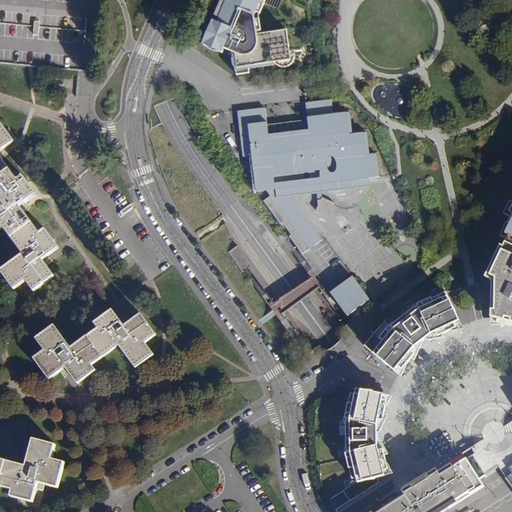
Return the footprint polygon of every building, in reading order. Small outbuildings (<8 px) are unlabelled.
[(98,0),(0,0),(0,60),(30,63),(85,69),(92,70),(98,0)] [(222,0),(216,16),(220,18),(217,24),(213,22),(210,29),(206,39),(203,45),(222,53),(224,49),(233,53),(236,71),(249,69),(274,66),(274,64),(291,61),(286,31),(260,35),(256,36),(254,21),(254,17),(255,12),(260,14),(265,0),(222,0)] [(269,135),(265,108),(238,112),(244,157),(255,156),(256,159),(253,160),(257,191),(267,190),(271,195),(263,201),(281,225),(284,223),(292,234),(289,237),(302,255),(322,241),(309,223),(305,226),(278,188),(287,187),(286,176),(310,173),(311,179),(304,180),(306,194),(317,193),(317,194),(319,206),(316,211),(329,217),(335,204),(322,198),(321,190),(328,189),(329,193),(342,191),(341,187),(348,187),(349,180),(348,175),(359,174),(360,179),(381,177),(378,154),(370,155),(368,133),(353,134),(350,112),(334,115),(332,100),(306,103),(309,129),(269,135)] [(1,124),(0,124),(0,228),(2,227),(23,256),(0,272),(13,291),(26,282),(34,293),(55,278),(43,261),(59,249),(45,231),(40,235),(19,206),(36,194),(22,176),(17,180),(0,157),(0,151),(14,141),(1,124)] [(311,179),(310,173),(286,176),(287,187),(278,188),(305,226),(309,223),(291,198),(317,194),(317,193),(306,194),(304,180),(311,179)] [(511,245),(505,243),(503,247),(500,246),(485,278),(491,281),(491,319),(497,320),(497,325),(511,327),(511,245)] [(370,301),(353,277),(336,289),(331,293),(348,317),(353,313),(370,301)] [(394,372),(395,371),(398,369),(402,372),(418,352),(421,350),(418,345),(427,338),(430,342),(432,340),(456,329),(454,324),(459,322),(447,297),(433,303),(431,299),(421,303),(423,308),(419,310),(418,307),(413,310),(394,324),(390,328),(384,323),(372,338),(363,346),(368,350),(394,372)] [(44,351),(33,359),(48,380),(65,368),(67,371),(77,384),(95,370),(91,365),(119,345),(136,368),(154,355),(145,343),(156,335),(141,314),(124,326),(112,310),(94,323),(98,328),(70,349),(53,326),(35,339),(44,351)] [(346,460),(351,479),(355,478),(357,483),(384,477),(382,471),(388,470),(381,441),(379,441),(379,430),(382,430),(382,427),(387,401),(382,399),(383,395),(355,389),(354,395),(350,394),(346,414),(350,415),(349,420),(347,420),(346,426),(344,448),(346,454),(349,454),(351,459),(346,460)] [(484,440),(477,444),(478,447),(479,449),(482,451),(485,453),(488,454),(492,455),(496,454),(500,453),(506,451),(508,449),(511,447),(511,444),(511,424),(511,423),(504,427),(502,423),(500,422),(496,421),(492,422),(488,423),(485,426),(483,428),(482,431),(482,435),(484,440)] [(0,488),(12,492),(10,498),(31,504),(35,492),(37,485),(44,487),(57,491),(64,466),(51,462),(55,448),(33,441),(25,469),(0,461),(0,488)] [(463,457),(461,458),(480,488),(482,487),(478,480),(484,476),(472,456),(465,461),(463,457)] [(431,465),(399,487),(401,491),(396,494),(397,496),(387,503),(385,501),(375,508),(376,510),(372,511),(370,511),(368,509),(363,511),(441,511),(480,488),(461,458),(450,466),(447,461),(434,469),(431,465)] [(42,494),(44,487),(37,485),(35,492),(39,493),(42,494)] [(397,496),(396,494),(385,501),(387,503),(397,496)]
